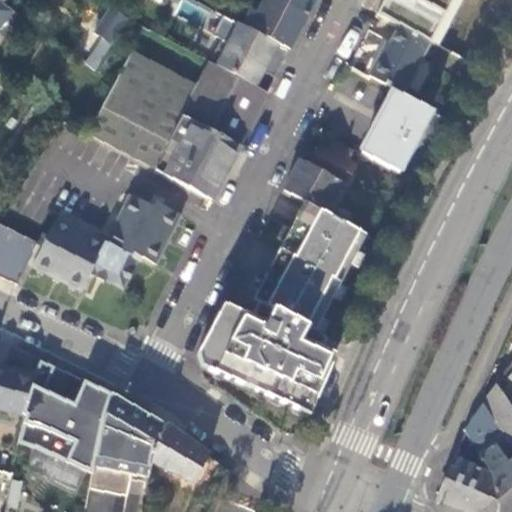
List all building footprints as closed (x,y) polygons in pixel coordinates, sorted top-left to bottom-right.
[(278,43),(290,49),(307,15),(280,0),(264,0),(256,15),(249,11),(246,15),(231,8),(227,17),(239,23),(278,43)] [(280,0),(307,15),(314,0),(280,0)] [(398,26),(430,43),(439,45),(462,0),(384,0),(377,14),(398,26)] [(18,15),(0,1),(0,24),(8,30),(18,15)] [(110,44),(126,18),(110,5),(94,32),(101,38),(110,44)] [(215,66),(254,87),(278,43),(239,23),(215,66)] [(389,55),(416,70),(430,43),(398,26),(384,52),(389,54),(389,55)] [(95,69),(110,44),(101,38),(86,62),(95,69)] [(402,96),(416,70),(389,55),(389,54),(384,52),(382,55),(379,54),(367,77),(393,91),(402,96)] [(131,53),(117,81),(182,116),(197,88),(131,53)] [(185,118),(239,146),(267,93),(262,91),(254,87),(215,66),(209,63),(197,88),(182,116),(185,118)] [(89,134),(156,171),(185,118),(182,116),(117,81),(89,134)] [(361,153),(400,174),(432,111),(402,96),(393,91),(361,153)] [(158,171),(211,200),(239,146),(185,118),(156,171),(158,171)] [(305,201),(326,212),(342,182),(345,184),(355,165),(346,160),(351,151),(332,142),(331,145),(323,141),(321,146),(318,144),(308,164),(300,160),(284,190),(305,201)] [(133,191),(131,195),(151,207),(155,202),(164,206),(166,202),(153,196),(150,200),(133,191)] [(151,207),(131,195),(104,244),(55,220),(43,244),(30,266),(79,291),(88,272),(94,275),(120,288),(135,261),(128,257),(130,253),(154,266),(181,216),(164,206),(155,202),(151,207)] [(305,201),(253,298),(258,301),(316,330),(367,235),(326,212),(305,201)] [(337,217),(350,223),(355,214),(342,207),(337,217)] [(0,229),(0,276),(16,283),(26,264),(35,248),(0,229)] [(35,248),(26,264),(30,266),(43,244),(38,241),(35,248)] [(152,271),(154,266),(130,253),(128,257),(135,261),(152,271)] [(85,294),(94,275),(88,272),(79,291),(85,294)] [(200,366),(309,414),(332,362),(318,356),(327,336),(316,330),(258,301),(251,317),(223,304),(198,353),(205,356),(200,366)] [(511,360),(497,382),(504,393),(511,382),(511,360)] [(102,418),(110,393),(83,381),(73,404),(43,390),(54,367),(40,361),(35,376),(24,413),(18,441),(35,446),(91,473),(92,466),(102,418)] [(35,376),(0,366),(0,407),(24,413),(35,376)] [(494,446),(505,464),(511,459),(511,405),(504,393),(497,382),(465,430),(473,444),(479,454),(494,446)] [(157,418),(110,393),(102,418),(92,466),(147,476),(150,460),(152,444),(157,418)] [(206,453),(157,418),(152,444),(150,460),(191,482),(206,453)] [(511,459),(505,464),(494,446),(479,454),(498,488),(494,511),(510,511),(511,511),(511,459)] [(475,456),(458,448),(455,447),(435,499),(464,511),(494,511),(498,488),(479,454),(475,456)] [(0,485),(9,488),(12,473),(3,470),(0,478),(0,485)]
